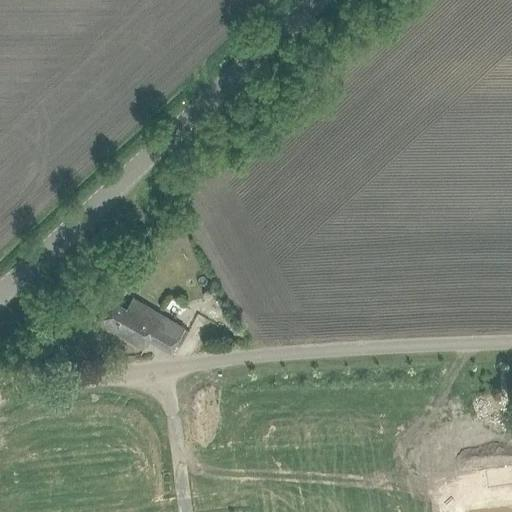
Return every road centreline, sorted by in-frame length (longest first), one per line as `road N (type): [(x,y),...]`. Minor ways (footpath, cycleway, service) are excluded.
road 1 (unclassified): [(0,389),(241,355),(511,343)]
road 2 (tertiary): [(0,294),(324,0)]
